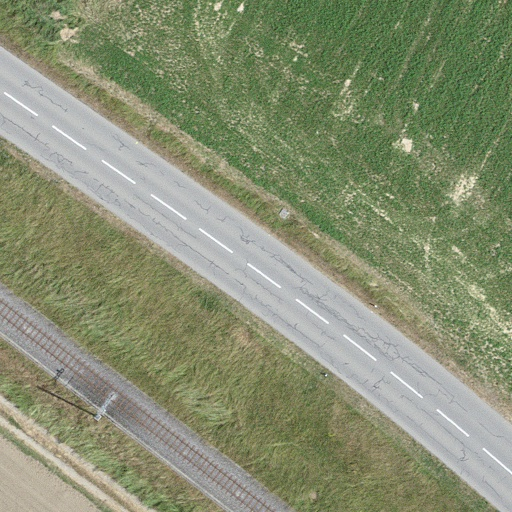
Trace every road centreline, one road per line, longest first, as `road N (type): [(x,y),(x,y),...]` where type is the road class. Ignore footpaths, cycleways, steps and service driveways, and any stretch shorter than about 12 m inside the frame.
road 1 (tertiary): [(0,91),(302,302),(511,474)]
road 2 (track): [(0,399),(143,511)]
